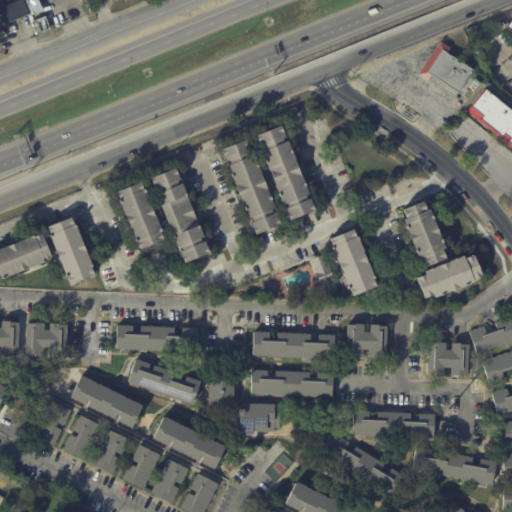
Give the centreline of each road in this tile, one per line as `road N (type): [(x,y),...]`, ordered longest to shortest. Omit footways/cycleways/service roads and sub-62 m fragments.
road 1 (secondary): [(0,203),(501,0)]
road 2 (residential): [(452,173),(178,282),(129,276),(81,170)]
road 3 (motorway): [(0,157),(392,0)]
road 4 (motorway): [(271,0),(0,109)]
road 5 (tertiary): [(325,71),(343,94),(435,157),(511,240)]
road 6 (secondary): [(185,0),(0,75)]
road 7 (residential): [(241,262),(195,147)]
